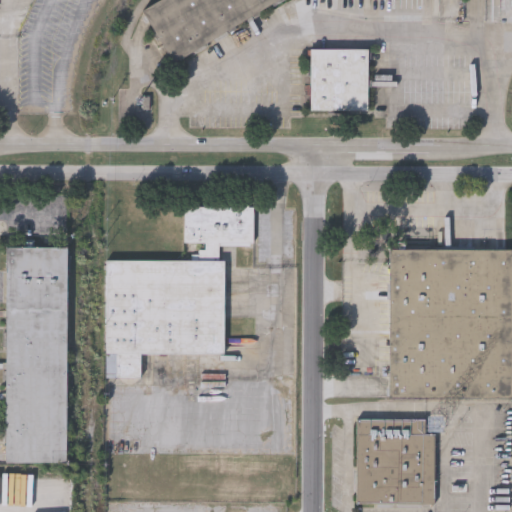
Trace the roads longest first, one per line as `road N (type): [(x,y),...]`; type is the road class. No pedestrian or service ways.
road 1 (tertiary): [(511,148),(0,146)]
road 2 (residential): [(315,511),(318,148)]
